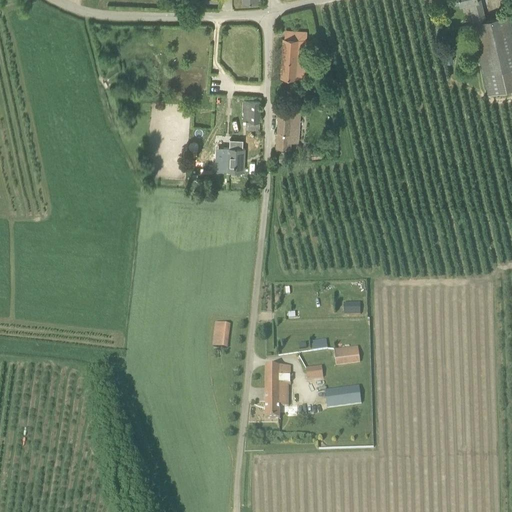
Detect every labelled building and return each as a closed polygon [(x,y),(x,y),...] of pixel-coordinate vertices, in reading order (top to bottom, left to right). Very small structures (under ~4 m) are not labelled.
[(470,2),(475,24),(481,22),(477,3),(479,3),(478,0),(479,0),(478,0),(460,0),(461,4),(470,2)] [(511,88),(511,25),(510,15),(481,22),(475,24),(474,24),(486,75),(490,93),(511,88)] [(284,39),(281,77),(305,79),(307,40),(284,39)] [(444,50),(447,64),(454,62),(451,49),(444,50)] [(243,121),(260,122),(261,101),(244,101),(243,121)] [(301,111),(279,110),(276,148),(282,149),(285,150),(285,149),(291,149),(291,138),(299,139),(301,111)] [(243,172),(244,149),(223,148),(223,160),(228,160),(227,171),(243,172)] [(360,315),(360,303),(344,304),(344,316),(360,315)] [(215,323),(212,347),(226,349),(229,325),(215,323)] [(336,366),(360,363),(358,348),(334,351),(336,366)] [(266,367),(266,419),(280,419),(280,407),(288,407),(288,386),(290,386),(290,367),(266,367)] [(308,381),(323,380),(322,368),(306,370),(308,381)] [(359,388),(325,393),(327,410),(362,405),(359,388)]
